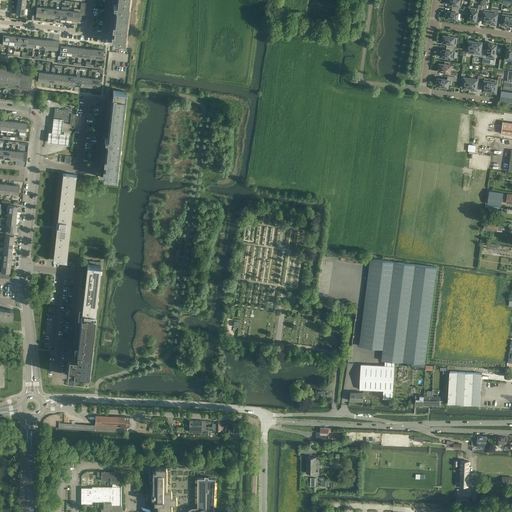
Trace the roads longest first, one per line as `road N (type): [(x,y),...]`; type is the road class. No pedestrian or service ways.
road 1 (tertiary): [(66,399),(223,407),(262,418)]
road 2 (track): [(511,117),(477,111),(473,118),(481,153),(465,259)]
road 3 (residential): [(242,418),(67,409),(66,399)]
road 4 (residential): [(77,168),(86,98),(101,99),(96,170)]
road 5 (tertiary): [(262,420),(405,427)]
